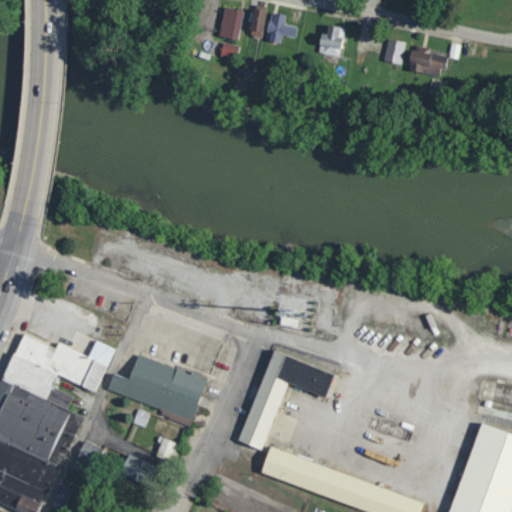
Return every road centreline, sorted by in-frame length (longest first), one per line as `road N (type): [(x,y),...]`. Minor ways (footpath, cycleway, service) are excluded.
road 1 (residential): [(170,511),(232,382),(240,344),(230,326),(146,294)]
road 2 (primary): [(23,215),(46,113),(46,0)]
road 3 (residential): [(317,0),(511,40)]
road 4 (residential): [(146,294),(14,247)]
